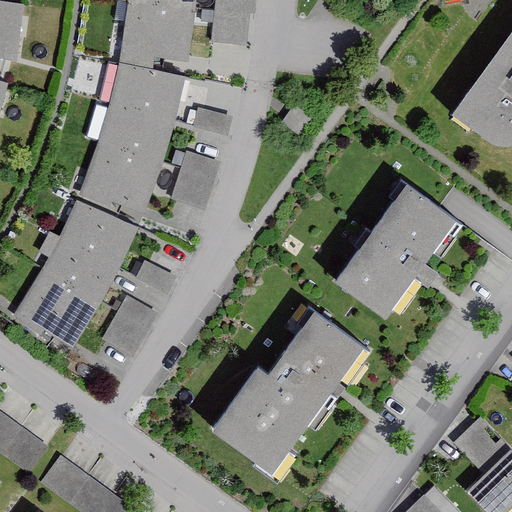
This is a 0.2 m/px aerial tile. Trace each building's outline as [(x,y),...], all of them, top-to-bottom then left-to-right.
[(131,0),(124,65),(105,139),(81,203),(63,240),(50,234),(41,252),(53,259),(17,318),(46,345),(53,336),(73,349),(108,287),(138,227),(115,218),(120,204),(144,212),(158,177),(169,143),(178,110),(186,77),(157,70),(159,57),(189,62),(196,4),(195,0),(131,0)] [(247,0),(214,0),(209,42),(242,46),(247,0)] [(0,56),(14,59),(22,6),(0,2),(0,56)] [(511,33),(454,115),(488,145),(502,147),(511,142),(511,33)] [(227,120),(197,113),(193,128),(223,136),(227,120)] [(215,165),(184,155),(168,204),(199,214),(215,165)] [(458,219),(410,184),(339,282),(387,317),(427,261),(458,219)] [(173,281),(143,265),(134,280),(165,297),(173,281)] [(154,315),(125,299),(101,343),(129,359),(154,315)] [(367,348),(317,312),(271,375),(260,368),(215,430),(275,474),(343,381),(367,348)] [(0,446),(30,466),(46,441),(14,421),(0,442),(0,446)] [(511,461),(506,455),(466,494),(483,511),(507,511),(511,508),(511,461)]
